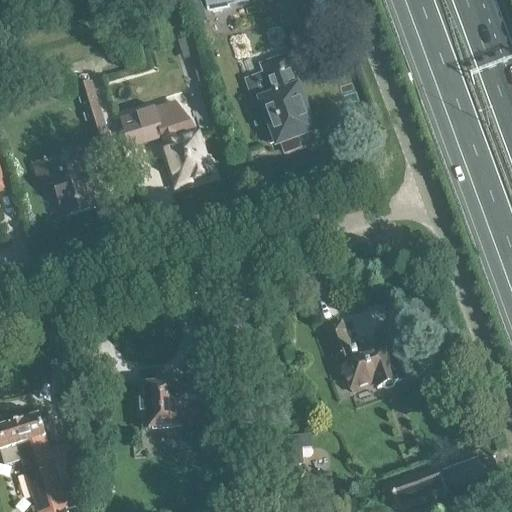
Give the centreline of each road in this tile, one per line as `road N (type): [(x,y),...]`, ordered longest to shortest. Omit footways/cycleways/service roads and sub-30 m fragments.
road 1 (motorway): [(412,0),(511,270)]
road 2 (residential): [(250,511),(241,258)]
road 3 (residential): [(0,330),(241,258)]
road 4 (residential): [(511,420),(428,196)]
road 5 (residential): [(428,196),(355,0)]
road 6 (residential): [(241,258),(428,196)]
